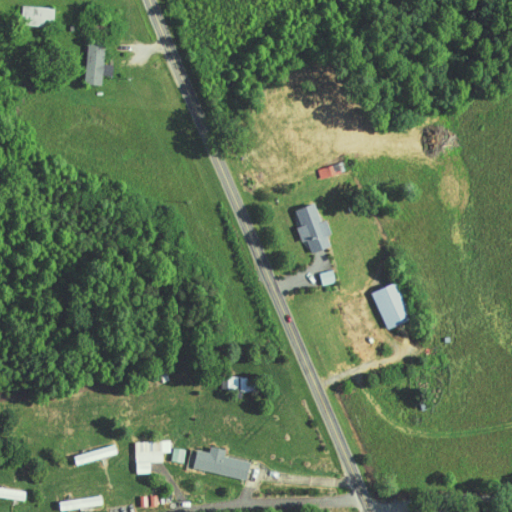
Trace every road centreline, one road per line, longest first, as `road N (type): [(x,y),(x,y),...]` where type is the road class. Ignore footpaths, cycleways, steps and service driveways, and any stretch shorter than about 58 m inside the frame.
road 1 (residential): [(153,0),(373,511)]
road 2 (residential): [(367,499),(174,511)]
